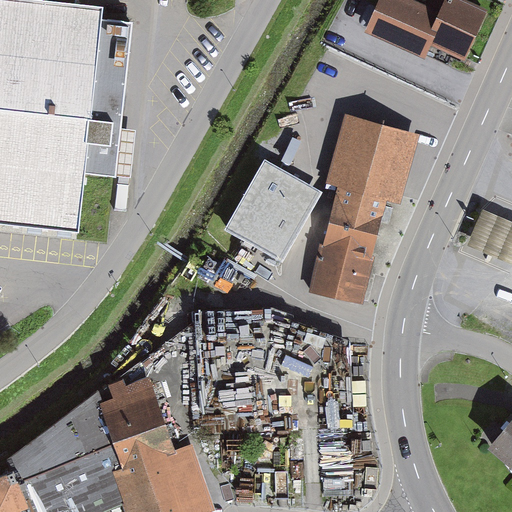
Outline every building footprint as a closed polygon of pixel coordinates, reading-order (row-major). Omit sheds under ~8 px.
[(0,0),(0,223),(81,232),(87,175),(117,178),(134,16),(73,10),(74,0),(0,0)] [(413,0),(378,0),(363,34),(425,61),(431,46),(465,62),(488,13),(459,0),(446,0),(441,12),(413,0)] [(402,205),(420,134),(346,115),(328,185),(339,188),(325,244),(321,243),(308,294),(363,308),(376,256),(373,255),(387,201),(402,205)] [(265,165),(226,232),(279,262),(318,195),(265,165)] [(11,474),(0,478),(0,511),(23,511),(28,510),(28,511),(110,511),(122,508),(123,511),(208,511),(214,510),(193,445),(175,451),(150,378),(127,387),(124,380),(99,391),(7,462),(11,474)] [(511,424),(489,451),(511,470),(511,424)]
